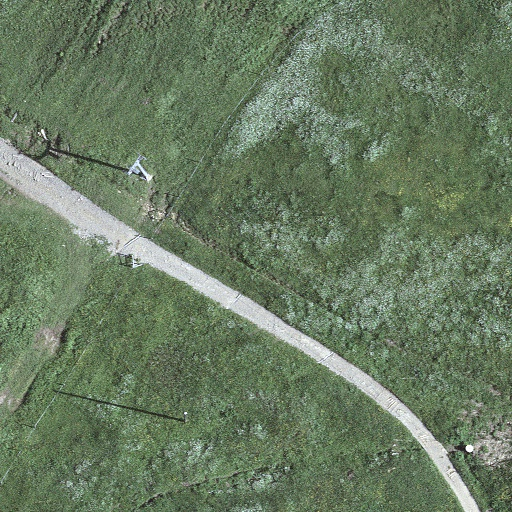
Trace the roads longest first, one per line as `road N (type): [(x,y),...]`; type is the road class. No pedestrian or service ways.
road 1 (track): [(476,511),(423,430),(251,309),(0,158)]
road 2 (track): [(104,224),(32,364),(0,405)]
